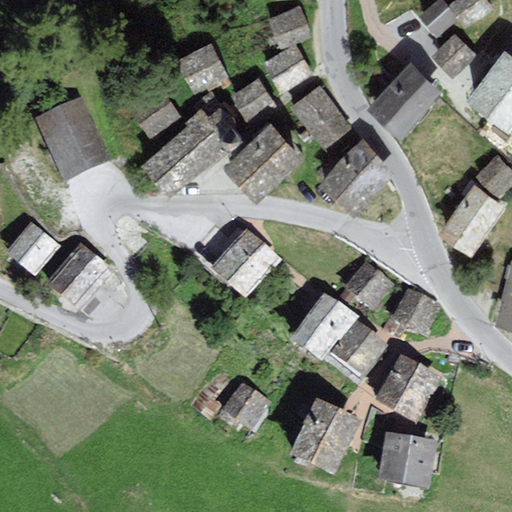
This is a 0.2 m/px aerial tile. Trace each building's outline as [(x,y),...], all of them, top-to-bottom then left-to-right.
[(460,0),(451,6),(457,14),(464,25),(491,6),(486,0),(460,0)] [(436,33),(455,18),(441,1),(422,17),(436,33)] [(270,20),(281,46),(309,34),(302,18),(298,9),(270,20)] [(474,55),(456,34),(432,56),(450,76),(474,55)] [(211,47),(181,61),(197,90),(212,83),(226,76),(211,47)] [(295,47),(266,63),(274,76),(281,89),(310,73),(295,47)] [(470,102),(508,131),(511,125),(511,58),(507,54),(470,102)] [(409,63),(369,106),(400,138),(439,89),(409,63)] [(272,103),(260,83),(234,98),(240,108),(247,118),(272,103)] [(246,133),(212,90),(193,106),(197,111),(183,121),(187,126),(141,163),(167,196),(246,133)] [(308,99),(296,108),(323,144),(336,134),(347,125),(320,90),(308,99)] [(163,94),(134,114),(140,122),(150,136),(178,116),(163,94)] [(111,162),(83,99),(37,119),(65,182),(111,162)] [(298,156),(268,126),(227,167),(257,197),(298,156)] [(339,151),(362,137),(355,127),(332,140),(339,151)] [(394,171),(361,138),(319,180),(353,213),(394,171)] [(511,168),(497,155),(476,177),(498,197),(511,181),(511,168)] [(503,206),(473,184),(439,233),(470,254),(503,206)] [(56,245),(32,225),(10,251),(34,271),(56,245)] [(279,258),(248,231),(217,267),(248,294),(279,258)] [(108,269),(81,246),(51,282),(78,305),(108,269)] [(392,283),(366,264),(349,287),(375,306),(392,283)] [(511,265),(496,323),(511,327),(511,265)] [(438,306),(410,291),(397,317),(424,331),(438,306)] [(353,317),(324,295),(294,336),(322,357),(353,317)] [(359,387),(388,349),(358,327),(329,364),(359,387)] [(439,379),(404,358),(380,399),(415,420),(439,379)] [(269,402),(244,385),(227,410),(252,427),(269,402)] [(357,422),(317,404),(295,452),(334,470),(357,422)] [(433,441),(388,434),(382,477),(426,484),(433,441)]
